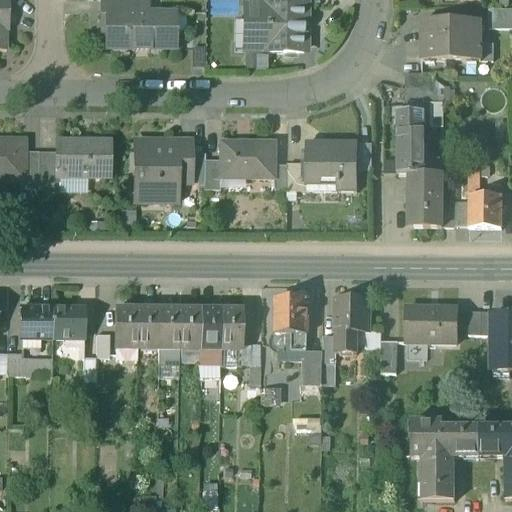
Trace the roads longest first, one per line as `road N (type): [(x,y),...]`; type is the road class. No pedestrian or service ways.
road 1 (secondary): [(511,264),(0,264)]
road 2 (residential): [(51,99),(312,96),(366,53),(375,0)]
